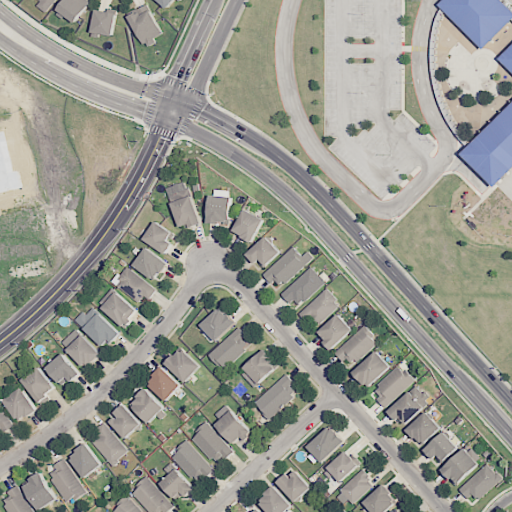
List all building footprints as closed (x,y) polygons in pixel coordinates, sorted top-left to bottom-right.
[(40,0),(42,1),(37,6),(47,13),(56,0),(40,0)] [(65,0),(59,12),(78,23),(90,0),(65,0)] [(177,0),(158,0),(169,10),(177,0)] [(444,0),(439,6),(484,49),(511,20),(511,9),(502,0),(444,0)] [(164,35),(147,3),(128,13),(145,46),(164,35)] [(92,32),(113,36),(118,13),(97,9),(92,32)] [(495,186),(511,169),(511,45),(499,58),(511,71),(511,104),(462,154),(495,186)] [(191,227),(201,225),(194,196),(173,202),(179,227),(190,224),(191,227)] [(233,232),(253,242),(265,220),(245,210),(233,232)] [(168,240),(173,232),(156,221),(144,239),(166,254),(173,244),(168,240)] [(259,261),(265,267),(281,252),(266,236),(246,254),(255,264),(259,261)] [(169,264),(148,247),(134,265),(155,281),(169,264)] [(308,251),(303,256),(294,247),(265,273),(279,289),(314,257),(308,251)] [(139,303),(144,296),(149,300),(157,290),(127,265),(114,282),(139,303)] [(298,308),(325,282),(311,267),(283,293),(298,308)] [(302,312),(316,327),(340,304),(326,289),(302,312)] [(139,312),(117,292),(103,308),(125,328),(139,312)] [(109,340),(112,342),(121,333),(92,306),(77,321),(103,346),(109,340)] [(217,341),(237,323),(221,306),(202,325),(217,341)] [(332,349),(353,330),(339,314),(317,333),(332,349)] [(335,353),(342,361),(346,357),(353,365),(378,341),(364,326),(335,353)] [(225,370),(249,348),(242,341),(248,336),(239,327),(210,354),(225,370)] [(101,353),(76,328),(61,343),(86,368),(101,353)] [(167,365),(187,383),(202,366),(182,348),(167,365)] [(255,388),(278,366),(264,350),(240,372),(255,388)] [(367,388),(391,367),(376,351),(353,372),(367,388)] [(64,387),(80,372),(63,353),(47,368),(64,387)] [(387,406),(414,380),(400,365),(372,391),(387,406)] [(22,379),(41,405),(50,398),(47,394),(55,388),(40,367),(22,379)] [(182,385),(163,367),(147,383),(167,401),(182,385)] [(302,392),(288,375),(255,400),(269,418),(302,392)] [(389,410),(404,426),(431,400),(417,385),(389,410)] [(37,410),(23,388),(5,400),(19,422),(37,410)] [(166,411),(147,390),(131,404),(151,425),(166,411)] [(0,435),(15,426),(0,402),(0,435)] [(117,416),(111,422),(127,439),(143,424),(125,404),(115,413),(117,416)] [(234,444),(242,437),(245,440),(253,433),(227,404),(216,414),(222,421),(217,425),(234,444)] [(407,430),(422,446),(441,428),(427,412),(407,430)] [(89,436),(113,465),(130,452),(106,422),(89,436)] [(192,437),(218,465),(233,450),(208,422),(192,437)] [(345,442),(330,425),(308,446),(322,463),(345,442)] [(426,448),(439,465),(459,449),(445,432),(426,448)] [(172,456),(199,484),(214,469),(188,441),(172,456)] [(85,478),(103,465),(87,443),(70,456),(85,478)] [(468,446),(442,470),(456,486),(482,461),(468,446)] [(360,463),(346,450),(326,471),(340,484),(360,463)] [(68,504),(87,492),(66,460),(48,472),(68,504)] [(165,469),(170,475),(161,483),(178,502),(194,487),(171,462),(165,469)] [(480,500),(503,479),(488,463),(460,489),(469,499),(475,494),(480,500)] [(338,492),(350,506),(375,484),(362,470),(338,492)] [(312,488),(296,471),(290,477),(287,474),(277,483),(296,503),(312,488)] [(23,483),(40,510),(58,499),(41,472),(23,483)] [(150,511),(165,511),(173,505),(148,477),(132,492),(150,511)] [(372,511),(385,511),(398,501),(383,484),(364,502),(372,511)] [(258,501),(268,511),(285,511),(293,506),(275,486),(258,501)] [(1,498),(9,511),(34,511),(20,487),(1,498)] [(143,511),(128,496),(112,511),(143,511)]
